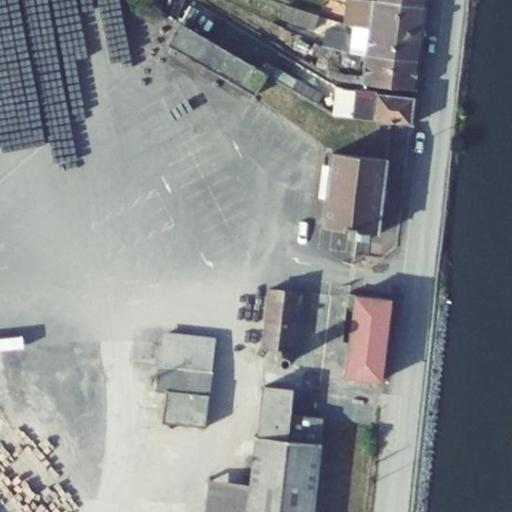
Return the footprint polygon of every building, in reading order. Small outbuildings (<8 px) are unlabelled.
[(423,33),(426,5),(380,0),(351,0),(349,24),(353,24),(423,33)] [(319,16),(286,5),(281,18),(314,29),(319,16)] [(179,22),(166,43),(255,96),(267,74),(261,70),(179,22)] [(419,60),(423,33),(353,24),(352,35),(325,29),(322,46),(350,52),(367,54),(419,60)] [(419,60),(367,54),(364,83),(416,89),(419,60)] [(264,64),(261,70),(267,74),(292,89),(297,81),(292,78),(291,80),(264,64)] [(297,81),(292,89),(303,95),(318,104),(323,95),(297,80),(297,81)] [(336,88),(333,115),(340,115),(343,89),(338,88),(336,88)] [(415,96),(343,89),(340,115),(412,124),(415,96)] [(318,104),(303,95),(290,116),(312,128),(324,108),(318,104)] [(374,158),(332,153),(324,224),(349,227),(348,236),(370,238),(371,229),(379,230),(387,160),(374,158)] [(293,349),(299,292),(270,289),(263,346),(293,349)] [(382,380),(391,299),(348,294),(346,306),(354,307),(346,376),(382,380)] [(207,427),(216,337),(163,332),(158,386),(142,384),(140,403),(164,405),(162,422),(207,427)] [(313,511),(324,418),(291,414),(294,388),(265,385),(260,435),(256,435),(250,484),(246,511),(313,511)] [(376,412),(365,410),(363,427),(374,428),(376,412)] [(246,511),(250,484),(209,479),(205,511),(246,511)]
